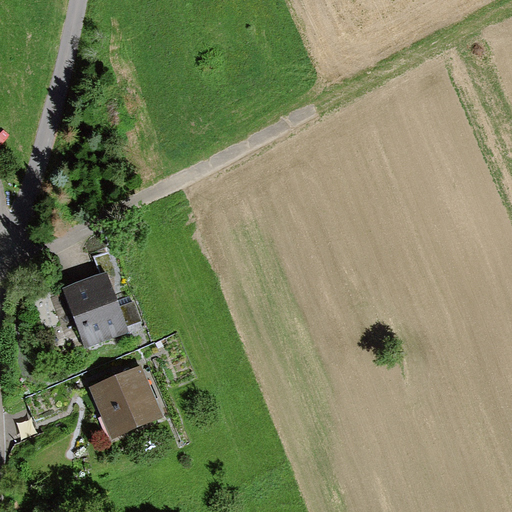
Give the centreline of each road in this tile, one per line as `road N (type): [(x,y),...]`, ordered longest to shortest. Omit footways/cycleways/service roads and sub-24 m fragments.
road 1 (track): [(13,243),(40,240),(511,1)]
road 2 (unclassified): [(81,0),(0,276)]
